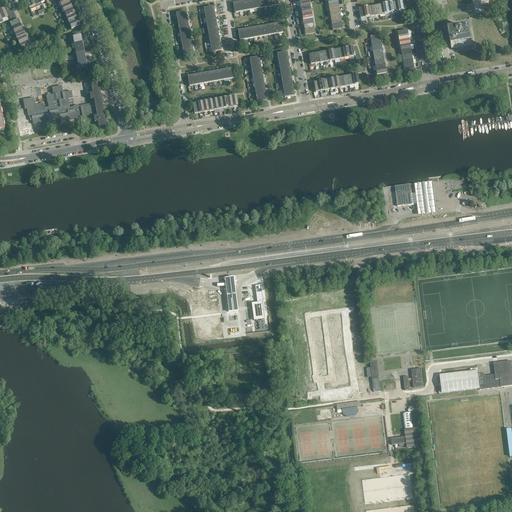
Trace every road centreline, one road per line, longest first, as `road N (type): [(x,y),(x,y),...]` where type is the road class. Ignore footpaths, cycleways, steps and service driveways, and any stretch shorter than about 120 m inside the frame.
road 1 (primary): [(376,233),(0,279)]
road 2 (primary): [(277,260),(511,230)]
road 3 (primary): [(0,296),(170,275)]
road 4 (residential): [(185,128),(163,6),(185,0)]
road 5 (residential): [(125,139),(109,61),(82,0)]
road 6 (tertiary): [(125,139),(0,159)]
road 7 (tertiary): [(306,107),(428,85)]
road 8 (tertiary): [(185,128),(306,107)]
